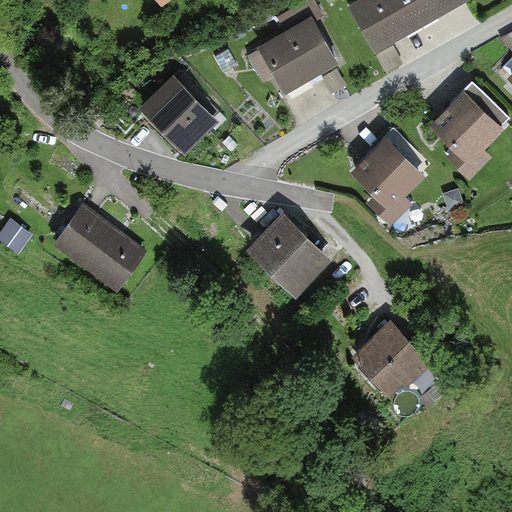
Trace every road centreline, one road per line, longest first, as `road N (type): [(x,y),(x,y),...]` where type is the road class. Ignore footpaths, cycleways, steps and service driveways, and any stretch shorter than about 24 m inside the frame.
road 1 (track): [(140,208),(231,292),(322,395),(384,511)]
road 2 (residential): [(231,183),(511,18)]
road 3 (residential): [(0,47),(35,100),(80,138),(231,183)]
